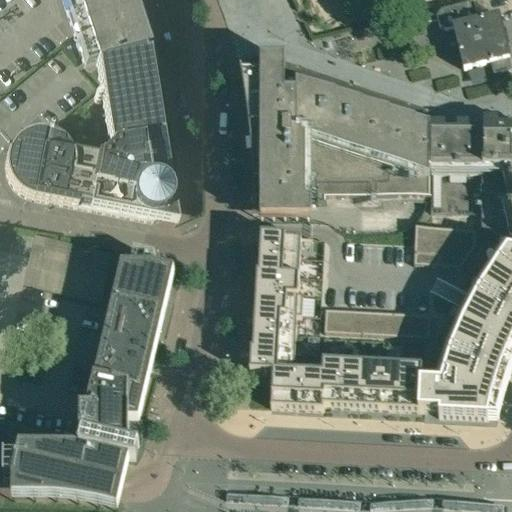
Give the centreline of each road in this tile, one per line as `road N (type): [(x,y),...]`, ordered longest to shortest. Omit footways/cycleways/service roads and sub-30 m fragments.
road 1 (residential): [(213,256),(205,336),(179,445),(495,463),(511,455)]
road 2 (residential): [(173,0),(206,122),(213,256)]
road 3 (residential): [(213,256),(0,216)]
